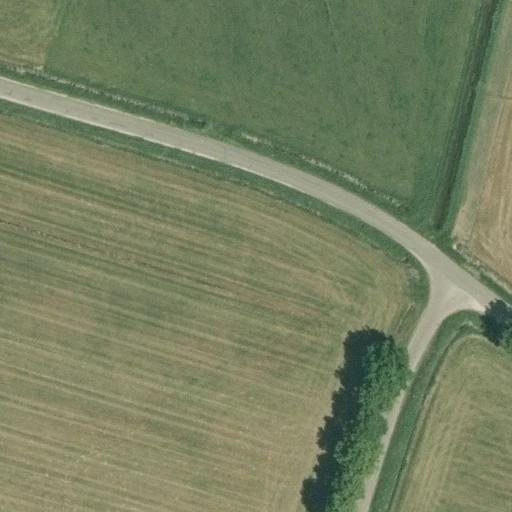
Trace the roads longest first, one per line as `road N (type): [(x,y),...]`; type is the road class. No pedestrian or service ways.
road 1 (unclassified): [(458,280),(379,220),(325,193),(0,88)]
road 2 (unclassified): [(359,511),(397,391),(458,280)]
